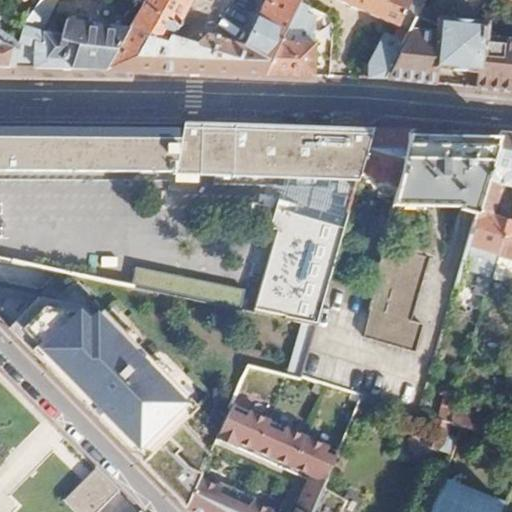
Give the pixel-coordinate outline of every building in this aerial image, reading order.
[(28,46),(33,46),(35,69),(107,71),(131,32),(76,22),(70,42),(61,40),(62,35),(48,30),(45,34),(42,32),(60,0),(39,0),(37,3),(26,21),(20,42),(17,51),(27,53),(28,46)] [(149,0),(131,32),(107,71),(262,76),(290,22),(300,2),(300,0),(265,0),(243,43),(207,34),(196,43),(173,35),(191,0),(149,0)] [(336,0),(400,28),(413,0),(420,0),(421,0),(420,0),(336,0)] [(421,0),(420,0),(413,0),(400,28),(395,38),(397,39),(405,42),(417,18),(424,2),(421,0)] [(388,79),(511,92),(511,42),(485,39),(487,25),(438,20),(437,27),(417,18),(405,42),(400,54),(388,79)] [(314,35),(290,22),(262,76),(313,77),(314,35)] [(0,68),(13,69),(17,51),(20,42),(0,29),(0,68)] [(397,39),(393,44),(390,50),(400,54),(405,42),(397,39)] [(393,44),(383,40),(380,45),(390,50),(393,44)] [(390,50),(380,45),(367,68),(369,79),(388,79),(400,54),(390,50)] [(27,53),(17,51),(13,69),(23,69),(27,53)] [(0,123),(0,170),(171,172),(171,174),(358,177),(358,175),(371,130),(203,125),(0,123)] [(411,131),(371,130),(358,175),(399,184),(411,131)] [(483,133),(411,131),(399,184),(394,207),(478,208),(499,134),(497,134),(497,137),(483,137),(483,133)] [(511,135),(499,134),(478,208),(465,252),(471,253),(473,247),(497,255),(506,223),(507,219),(491,213),(503,185),(511,187),(511,135)] [(344,225),(282,207),(253,312),(291,319),(316,325),(329,278),(344,225)] [(511,221),(507,219),(506,223),(497,255),(511,260),(511,221)] [(384,246),(374,291),(364,337),(417,351),(423,324),(411,321),(429,258),(384,246)] [(499,277),(511,279),(511,267),(502,265),(499,277)] [(132,287),(141,289),(244,310),(247,298),(135,275),(132,287)] [(117,444),(165,397),(77,308),(71,314),(59,302),(16,343),(117,444)] [(316,325),(291,319),(274,373),(300,379),(301,376),(316,325)] [(0,511),(136,511),(0,376),(0,511)] [(454,408),(443,405),(439,419),(449,423),(453,412),(454,408)] [(218,489),(197,479),(194,488),(184,509),(189,511),(313,511),(317,504),(323,488),(337,454),(231,406),(216,440),(309,483),(295,511),(268,511),(254,505),(256,501),(220,484),(218,489)] [(453,412),(449,423),(463,428),(493,439),(497,427),(453,412)] [(439,419),(432,417),(423,442),(454,453),(463,428),(449,423),(439,419)] [(483,503),(478,511),(454,511),(462,494),(440,486),(429,511),(503,511),(508,503),(493,497),(490,505),(483,503)] [(323,488),(317,504),(313,511),(339,511),(345,501),(323,488)]
